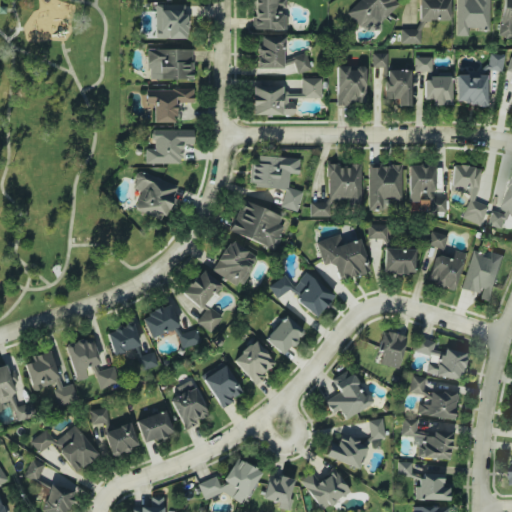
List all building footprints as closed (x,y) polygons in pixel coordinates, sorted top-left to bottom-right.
[(285,0),(252,0),(253,30),(286,29),(285,0)] [(398,3),(395,0),(358,0),(344,13),(365,35),(398,3)] [(417,0),(417,20),(449,21),(448,0),(417,0)] [(455,0),(455,36),(469,36),(469,30),(489,30),(489,0),(455,0)] [(511,0),(502,0),(497,36),(511,38),(511,0)] [(186,39),(186,15),(181,15),(181,6),(155,5),(154,38),(186,39)] [(420,43),(419,28),(400,29),(400,44),(420,43)] [(307,57),(283,56),(284,37),(257,36),(256,70),(307,71),(307,57)] [(192,49),(146,50),(147,80),(192,79),(192,49)] [(386,52),(371,52),(371,68),(386,67),(386,52)] [(502,71),(503,55),(487,53),(486,69),(502,71)] [(450,76),(432,76),(432,57),(414,57),(414,72),(424,72),(424,99),(431,99),(431,105),(450,106),(450,76)] [(336,105),(365,104),(364,65),(335,66),(336,105)] [(410,69),(384,69),(384,98),(396,98),(396,106),(410,106),(410,69)] [(485,106),(486,75),(456,74),(455,104),(485,106)] [(251,115),(295,114),(295,98),(321,98),(320,77),(300,78),(300,91),(282,91),(282,86),(251,86),(251,115)] [(152,123),(175,122),(175,103),(193,103),(193,88),(144,89),(145,110),(152,110),(152,123)] [(193,130),(152,129),(152,148),(144,148),(144,163),(180,164),(181,144),(192,144),(193,130)] [(298,209),(299,190),(288,189),(288,173),(298,174),(299,158),(259,156),(258,164),(249,164),(248,186),(282,188),(281,208),(298,209)] [(360,163),(326,163),(326,202),(309,202),(309,216),(329,216),(329,208),(360,207),(360,163)] [(447,188),(468,195),(461,219),(480,225),(486,206),(473,202),(483,171),(455,163),(447,188)] [(401,165),(368,164),(367,210),(383,211),(384,201),(400,201),(401,165)] [(178,186),(138,170),(131,188),(140,192),(133,208),(165,221),(178,186)] [(511,223),(511,178),(499,214),(491,211),(486,223),(507,230),(510,223),(511,223)] [(274,248),(282,227),(277,225),(281,214),(241,201),(230,233),(274,248)] [(387,221),(366,221),(366,239),(387,239),(387,221)] [(423,244),(443,248),(447,230),(428,226),(423,244)] [(315,241),(322,265),(331,263),(336,281),(368,271),(358,238),(341,243),(338,234),(315,241)] [(256,256),(230,239),(211,270),(238,286),(256,256)] [(413,274),(414,249),(383,248),(382,274),(413,274)] [(426,284),(453,291),(464,253),(453,250),(450,259),(435,254),(426,284)] [(506,255),(493,251),(490,257),(472,251),(459,289),(491,300),(506,255)] [(316,317),(333,293),(315,281),(320,275),(308,267),(295,286),(279,275),(269,291),(279,298),(285,289),(295,296),(292,300),(316,317)] [(181,290),(198,308),(204,302),(207,304),(223,289),(203,269),(181,290)] [(178,325),(167,303),(140,318),(151,339),(178,325)] [(200,308),(192,303),(185,315),(211,331),(221,316),(202,304),(200,308)] [(263,339),(281,355),(289,345),(291,346),(304,331),(284,315),(263,339)] [(140,346),(132,322),(105,331),(112,355),(140,346)] [(180,348),(199,342),(195,329),(176,335),(180,348)] [(396,369),(407,338),(383,329),(375,351),(381,353),(377,363),(396,369)] [(63,345),(75,381),(86,378),(83,368),(99,363),(91,337),(63,345)] [(458,381),(465,351),(416,339),(413,352),(429,356),(425,373),(458,381)] [(231,359),(251,383),(274,364),(254,340),(231,359)] [(61,387),(49,350),(22,358),(32,391),(51,385),(58,406),(77,400),(72,384),(61,387)] [(156,366),(153,353),(137,358),(140,370),(156,366)] [(242,394),(223,363),(201,377),(219,408),(242,394)] [(116,385),(114,367),(98,370),(98,366),(86,367),(86,370),(94,369),(96,388),(116,385)] [(330,379),(338,393),(322,402),(329,414),(338,409),(343,419),(370,405),(350,369),(330,379)] [(455,392),(424,389),(425,377),(410,376),(408,396),(418,397),(416,415),(452,419),(455,392)] [(193,384),(167,399),(184,427),(210,413),(193,384)] [(88,410),(90,425),(100,424),(101,432),(109,431),(106,408),(88,410)] [(134,421),(143,444),(172,433),(163,410),(134,421)] [(415,458),(448,460),(450,432),(415,430),(416,420),(401,418),(400,436),(416,437),(415,458)] [(383,439),(382,419),(367,420),(368,440),(383,439)] [(138,446),(129,423),(102,432),(110,456),(138,446)] [(39,453),(50,443),(74,472),(97,454),(73,424),(53,441),(44,429),(29,441),(39,453)] [(324,454),(355,470),(368,446),(342,433),(336,444),(330,441),(324,454)] [(22,476),(35,482),(44,463),(31,457),(22,476)] [(197,484),(203,500),(221,492),(242,504),(260,471),(235,457),(223,479),(225,483),(218,486),(214,477),(197,484)] [(410,476),(410,462),(396,461),(396,475),(410,476)] [(310,470),(297,484),(326,511),(348,487),(331,470),(321,480),(310,470)] [(414,500),(447,500),(447,488),(441,487),(442,473),(420,473),(419,486),(414,486),(414,500)] [(292,480),(268,474),(262,499),(277,503),(276,508),(289,511),(292,498),(288,498),(292,480)] [(40,510),(46,511),(66,511),(73,492),(50,483),(40,510)] [(162,511),(162,496),(148,497),(148,506),(132,507),(131,511),(162,511)]
